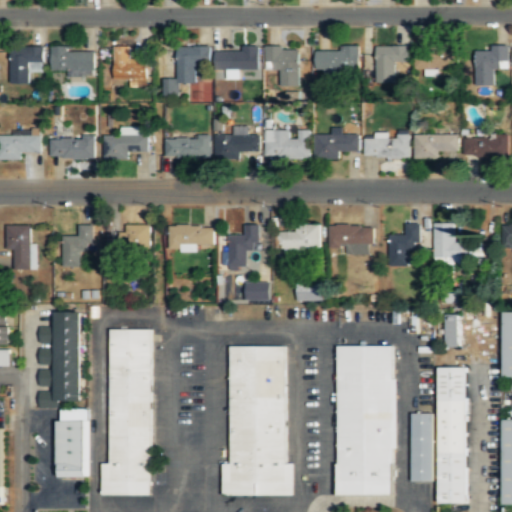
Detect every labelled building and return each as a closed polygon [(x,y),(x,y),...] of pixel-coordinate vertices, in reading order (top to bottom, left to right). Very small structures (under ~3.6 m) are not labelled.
[(487,44),(487,51),(476,51),(476,86),(497,86),(497,66),(509,66),(509,44),(487,44)] [(11,82),(31,82),(31,71),(44,71),(44,46),(11,46),(11,82)] [(53,46),(52,70),(96,70),(96,51),(69,51),(69,46),(53,46)] [(115,47),(115,81),(146,81),(146,58),(131,58),(131,47),(115,47)] [(199,63),(210,63),(210,47),(177,47),(177,80),(169,80),(169,86),(199,86),(199,63)] [(395,63),(409,63),(409,47),(376,47),(376,83),(395,83),(395,63)] [(267,74),(279,73),(279,86),(300,85),(299,48),(267,49),(267,74)] [(216,49),(216,70),(229,70),(229,72),(259,72),(259,50),(216,49)] [(316,50),(316,76),(360,76),(360,49),(316,50)] [(455,70),(455,49),(415,49),(415,70),(455,70)] [(266,131),(267,158),(310,158),(310,130),(298,130),(299,139),(290,139),(290,131),(266,131)] [(410,158),(410,132),(397,132),(397,136),(365,136),(365,158),(410,158)] [(0,159),(22,159),(22,151),(42,151),(42,134),(0,134),(0,159)] [(131,158),(131,152),(149,152),(149,134),(106,134),(106,158),(131,158)] [(241,157),(241,151),(260,151),(260,134),(216,134),(216,157),(241,157)] [(340,157),(340,151),(359,151),(359,134),(316,134),(317,157),(340,157)] [(439,158),(439,151),(459,151),(459,135),(415,135),(415,158),(439,158)] [(51,158),(96,158),(96,136),(51,136),(51,158)] [(211,158),(211,137),(167,137),(167,158),(211,158)] [(464,137),(464,157),(508,157),(508,138),(464,137)] [(455,222),(436,222),(436,261),(484,261),(484,242),(455,242),(455,222)] [(127,232),(108,232),(108,252),(152,251),(151,224),(127,224),(127,232)] [(170,225),(170,247),(215,247),(214,224),(170,225)] [(421,224),(405,224),(405,234),(391,234),(391,265),(413,265),(413,249),(421,249),(421,224)] [(511,251),(511,224),(502,224),(502,245),(511,245),(511,251)] [(8,250),(15,250),(15,268),(38,268),(38,243),(32,243),(32,225),(8,225),(8,250)] [(94,225),(79,225),(79,235),(63,235),(63,267),(83,267),(82,249),(94,248),(94,225)] [(229,236),(228,270),(249,270),(249,249),(260,249),(260,225),(245,225),(245,237),(229,236)] [(277,232),(277,251),(320,251),(320,225),(297,225),(297,232),(277,232)] [(332,225),(332,249),(375,249),(375,225),(332,225)] [(296,301),(322,300),(321,282),(295,282),(296,301)] [(246,300),(269,300),(269,283),(246,283),(246,300)] [(0,346),(10,346),(10,309),(0,309),(0,346)] [(83,312),(56,312),(56,325),(41,325),(41,342),(57,342),(57,346),(41,346),(40,363),(58,363),(58,368),(41,368),(41,385),(59,385),(58,390),(41,389),(40,406),(60,407),(60,400),(82,400),(83,312)] [(511,312),(501,312),(501,377),(511,377),(511,312)] [(446,346),(460,346),(460,315),(446,315),(446,346)] [(112,328),(112,462),(104,462),(104,494),(153,494),(154,328),(112,328)] [(233,344),(233,461),(225,461),(225,493),(262,493),(261,445),(288,445),(288,343),(233,344)] [(341,493),(396,493),(395,343),(340,344),(341,493)] [(0,367),(10,367),(10,351),(0,351),(0,367)] [(439,366),(439,413),(412,413),(412,481),(440,480),(440,502),(468,501),(467,366),(439,366)] [(89,476),(90,420),(87,420),(87,408),(63,408),(64,420),(59,420),(60,464),(62,464),(61,477),(89,476)] [(511,419),(501,419),(500,505),(511,505),(511,419)] [(296,493),(296,461),(288,461),(288,445),(261,445),(262,493),(296,493)]
